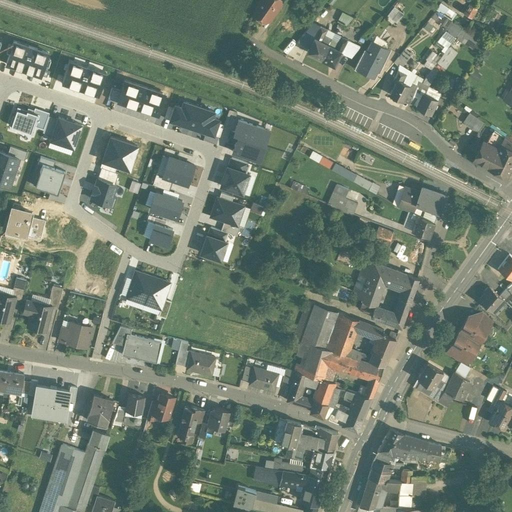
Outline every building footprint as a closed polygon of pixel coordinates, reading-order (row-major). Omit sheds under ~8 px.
[(261,0),(261,1),(262,2),(258,8),(259,9),(254,15),(263,21),(266,17),(275,4),(277,0),(261,0)] [(447,7),(441,3),(437,9),(443,13),(447,7)] [(275,4),(266,17),(271,21),(281,7),(275,4)] [(473,8),(469,6),(466,12),(472,15),(476,8),(474,6),(473,8)] [(394,7),(387,15),(395,21),(403,14),(394,7)] [(455,13),(447,7),(443,13),(451,18),(455,13)] [(348,21),(340,16),(338,21),(346,25),(348,21)] [(313,22),(301,36),(312,41),(314,37),(320,26),(313,22)] [(480,57),(487,47),(453,22),(445,32),(454,38),(480,57)] [(326,29),(320,26),(314,37),(320,40),(324,34),(326,29)] [(447,47),(454,38),(445,32),(438,41),(447,47)] [(331,37),(324,34),(320,40),(328,44),(331,37)] [(338,41),(335,47),(341,50),(347,39),(341,36),(338,41)] [(320,40),(314,37),(312,41),(307,51),(320,58),(328,44),(320,40)] [(338,41),(331,37),(328,44),(335,47),(338,41)] [(49,52),(13,40),(5,64),(40,76),(49,52)] [(365,49),(362,56),(361,55),(354,68),(373,77),(378,66),(381,67),(390,49),(373,40),(368,50),(365,49)] [(335,47),(328,44),(320,58),(334,65),(341,50),(335,47)] [(405,49),(394,62),(399,66),(401,67),(401,66),(411,54),(405,49)] [(62,83),(98,95),(106,71),(69,59),(62,83)] [(420,77),(401,66),(401,67),(399,66),(398,70),(406,74),(402,81),(409,85),(411,82),(416,84),(418,81),(420,77)] [(474,68),(469,76),(477,82),(481,76),(478,74),(479,72),(474,68)] [(398,70),(393,81),(395,82),(397,79),(402,81),(406,74),(398,70)] [(424,79),(422,82),(428,85),(430,82),(429,78),(426,76),(424,79)] [(402,81),(397,79),(395,82),(390,93),(402,99),(403,99),(410,85),(409,85),(402,81)] [(141,108),(158,114),(163,99),(160,98),(162,92),(127,80),(125,85),(123,85),(121,90),(118,100),(134,106),(134,107),(141,109),(141,108)] [(422,82),(418,81),(416,84),(416,85),(408,102),(416,105),(423,91),(425,92),(428,85),(422,82)] [(416,84),(411,82),(409,85),(410,85),(403,99),(408,102),(416,85),(416,84)] [(440,91),(428,85),(425,92),(437,98),(440,91)] [(118,100),(121,90),(112,86),(108,97),(118,101),(118,100)] [(425,92),(423,91),(416,105),(416,106),(430,113),(437,98),(425,92)] [(170,119),(214,134),(218,122),(219,118),(212,116),(214,111),(183,100),(181,106),(175,104),(174,107),(170,119)] [(164,117),(170,119),(174,107),(168,105),(164,117)] [(31,111),(17,106),(14,115),(12,114),(9,124),(22,129),(21,132),(32,135),(35,126),(39,113),(33,111),(31,111)] [(35,126),(43,129),(48,115),(49,112),(35,107),(33,111),(39,113),(35,126)] [(469,112),(462,122),(467,125),(473,115),(469,112)] [(57,119),(48,115),(43,129),(42,131),(51,135),(57,119)] [(473,115),(467,125),(472,129),(479,119),(473,115)] [(58,116),(57,119),(51,135),(50,139),(73,147),(80,124),(58,116)] [(236,138),(232,151),(254,158),(256,152),(261,153),(267,136),(262,134),(265,128),(238,119),(234,131),(232,130),(230,136),(236,138)] [(484,122),(479,119),(472,129),(477,132),(484,122)] [(218,122),(214,134),(219,135),(223,124),(218,122)] [(494,129),(491,134),(486,142),(492,145),(491,147),(496,151),(499,144),(500,145),(504,136),(494,129)] [(111,136),(102,160),(116,165),(130,170),(138,145),(111,136)] [(486,142),(483,140),(473,160),(505,176),(511,162),(511,140),(504,136),(500,145),(499,144),(496,151),(491,147),(492,145),(486,142)] [(10,145),(7,153),(19,157),(25,159),(28,151),(10,145)] [(7,153),(0,150),(0,165),(14,171),(19,157),(7,153)] [(41,155),(38,163),(43,164),(43,163),(52,166),(54,160),(41,155)] [(163,175),(173,179),(188,184),(194,165),(169,156),(163,175)] [(231,156),(228,165),(246,171),(249,162),(231,156)] [(102,166),(114,171),(116,165),(102,160),(100,166),(102,166)] [(36,184),(56,191),(64,170),(52,166),(43,163),(43,164),(36,184)] [(14,171),(0,165),(0,180),(10,184),(14,171)] [(228,165),(227,165),(220,184),(242,192),(243,191),(249,172),(246,171),(228,165)] [(102,166),(98,178),(114,184),(118,172),(114,171),(102,166)] [(152,184),(169,190),(173,179),(163,175),(155,173),(152,184)] [(352,180),(362,186),(366,179),(356,173),(352,180)] [(91,197),(112,205),(115,195),(112,194),(116,184),(114,184),(98,178),(95,185),(94,184),(92,191),(93,191),(91,197)] [(366,179),(362,186),(368,189),(372,182),(366,179)] [(291,187),(308,193),(310,186),(294,180),(291,187)] [(380,186),(372,182),(368,189),(376,194),(380,186)] [(351,213),(355,199),(344,196),(347,188),(335,184),(326,203),(332,205),(351,213)] [(420,191),(406,186),(399,206),(414,212),(417,202),(420,191)] [(444,196),(421,188),(420,191),(417,202),(439,209),(444,196)] [(221,191),(219,196),(231,201),(233,195),(221,191)] [(182,200),(155,192),(153,199),(179,207),(182,200)] [(237,223),(243,205),(231,201),(219,196),(217,196),(210,215),(224,219),(237,224),(237,223)] [(179,207),(153,199),(150,208),(177,216),(179,207)] [(253,202),(250,209),(260,214),(263,207),(253,202)] [(32,211),(12,206),(8,221),(7,221),(5,227),(7,227),(6,229),(26,234),(31,215),(32,211)] [(154,222),(164,225),(166,220),(148,214),(146,219),(154,222)] [(409,228),(427,236),(433,221),(415,214),(409,228)] [(41,236),(45,219),(31,215),(26,234),(35,237),(35,235),(41,236)] [(372,221),(356,215),(353,223),(369,230),(372,221)] [(224,219),(221,229),(227,231),(237,234),(240,224),(237,223),(237,224),(224,219)] [(148,238),(167,244),(172,228),(164,225),(154,222),(148,238)] [(211,226),(208,234),(225,240),(227,231),(221,229),(211,226)] [(393,231),(378,226),(373,240),(388,245),(393,231)] [(220,258),(226,241),(225,240),(208,234),(207,234),(201,252),(220,258)] [(511,256),(509,254),(498,268),(511,279),(511,256)] [(389,267),(368,259),(358,289),(356,296),(362,298),(359,307),(372,311),(374,306),(383,281),(389,267)] [(418,278),(389,267),(383,281),(403,289),(400,298),(410,302),(418,278)] [(283,275),(290,278),(294,271),(286,268),(283,275)] [(126,296),(144,302),(153,276),(136,270),(126,296)] [(26,278),(16,276),(11,296),(15,297),(14,298),(21,299),(26,278)] [(170,282),(153,276),(144,302),(161,308),(164,298),(170,282)] [(335,283),(322,278),(318,288),(331,293),(335,283)] [(62,287),(52,285),(47,305),(51,306),(51,307),(57,309),(62,287)] [(511,293),(506,286),(499,295),(505,301),(511,307),(511,293)] [(499,295),(490,287),(479,298),(493,312),(505,301),(499,295)] [(11,296),(0,293),(0,317),(9,320),(14,298),(15,297),(11,296)] [(159,314),(166,317),(171,300),(164,298),(161,308),(159,314)] [(374,306),(372,311),(371,316),(401,326),(410,302),(400,298),(398,306),(395,314),(374,306)] [(47,305),(27,300),(24,311),(31,313),(28,325),(45,329),(51,307),(51,306),(47,305)] [(337,311),(308,302),(294,340),(309,345),(310,343),(325,347),(337,311)] [(337,311),(325,347),(332,349),(345,354),(348,346),(355,329),(358,319),(337,311)] [(493,320),(482,311),(477,318),(486,323),(485,324),(489,326),(493,320)] [(477,318),(468,313),(459,330),(478,341),(483,333),(481,332),(485,324),(486,323),(477,318)] [(382,329),(358,319),(355,329),(375,338),(379,338),(382,329)] [(92,327),(70,321),(68,328),(65,341),(64,341),(87,347),(92,327)] [(68,328),(61,326),(58,339),(65,341),(68,328)] [(120,326),(112,342),(126,346),(129,334),(130,334),(131,329),(120,326)] [(389,335),(384,333),(385,330),(382,329),(379,338),(373,351),(387,357),(395,338),(389,335)] [(478,341),(459,330),(449,346),(466,356),(467,356),(471,347),(474,349),(478,341)] [(130,334),(129,334),(126,346),(124,355),(154,362),(158,345),(153,344),(154,340),(130,334)] [(181,340),(175,363),(183,365),(186,349),(188,342),(181,340)] [(325,347),(310,343),(309,345),(302,366),(301,372),(319,378),(323,379),(323,378),(325,372),(327,365),(332,349),(325,347)] [(369,356),(348,346),(345,354),(359,359),(360,358),(367,360),(369,356)] [(466,356),(449,346),(446,352),(467,365),(470,358),(467,356),(466,356)] [(332,349),(327,365),(338,368),(338,367),(353,372),(359,359),(345,354),(332,349)] [(215,356),(191,350),(187,366),(186,368),(211,374),(215,356)] [(387,357),(373,351),(369,360),(384,365),(387,357)] [(383,366),(359,359),(353,372),(370,377),(378,380),(383,366)] [(443,371),(427,362),(417,378),(433,388),(443,371)] [(470,367),(461,362),(458,366),(467,372),(470,367)] [(245,366),(242,378),(248,380),(251,368),(245,366)] [(278,373),(254,366),(249,384),(273,390),(278,373)] [(467,372),(458,366),(455,371),(464,377),(467,372)] [(294,370),(285,368),(282,380),(292,383),(293,380),(296,371),(294,370)] [(24,373),(6,371),(4,389),(10,390),(21,392),(23,380),(22,380),(24,373)] [(301,372),(296,371),(293,380),(302,383),(303,381),(305,374),(301,372)] [(433,388),(417,378),(413,386),(437,400),(443,390),(445,391),(451,376),(443,371),(433,388)] [(469,380),(454,371),(451,376),(445,391),(453,395),(454,395),(462,399),(469,380)] [(334,375),(325,372),(323,378),(332,381),(334,375)] [(319,378),(305,374),(303,381),(317,385),(319,378)] [(370,377),(366,387),(374,391),(377,383),(378,380),(370,377)] [(317,385),(313,398),(315,399),(327,403),(333,385),(334,381),(332,381),(323,378),(323,379),(319,378),(317,385)] [(30,381),(23,380),(21,392),(28,393),(30,381)] [(38,381),(31,380),(28,395),(34,396),(36,385),(37,385),(38,381)] [(293,380),(292,383),(287,400),(296,403),(298,396),(302,383),(293,380)] [(70,391),(56,388),(57,387),(50,386),(50,387),(37,385),(36,385),(34,396),(32,413),(65,418),(68,401),(70,391)] [(333,385),(327,403),(334,406),(339,408),(340,406),(343,396),(346,389),(341,388),(340,388),(333,385)] [(366,387),(361,385),(358,393),(371,397),(374,391),(366,387)] [(75,402),(77,387),(70,386),(70,391),(68,401),(75,402)] [(499,387),(490,403),(497,406),(500,400),(501,400),(506,391),(499,387)] [(358,393),(356,392),(346,389),(343,396),(353,400),(349,410),(340,406),(339,408),(363,418),(371,397),(358,393)] [(21,392),(10,390),(8,403),(20,405),(21,396),(20,396),(21,392)] [(445,391),(443,390),(437,400),(447,406),(453,395),(445,391)] [(145,396),(128,393),(125,407),(125,410),(139,412),(141,413),(145,396)] [(174,397),(161,393),(158,402),(155,413),(168,418),(174,397)] [(113,400),(93,394),(88,412),(89,412),(107,417),(108,417),(113,400)] [(305,398),(298,396),(296,403),(303,405),(305,398)] [(310,400),(305,398),(303,405),(311,408),(315,399),(313,398),(311,397),(310,400)] [(327,403),(315,399),(311,408),(309,411),(322,417),(327,407),(332,409),(334,406),(327,403)] [(152,400),(147,417),(153,419),(155,413),(158,402),(152,400)] [(497,406),(489,420),(503,428),(507,422),(511,411),(511,406),(501,400),(500,400),(497,406)] [(125,407),(118,405),(115,420),(123,421),(125,410),(125,407)] [(191,408),(185,406),(178,434),(192,437),(196,421),(200,408),(191,406),(191,408)] [(339,408),(334,406),(332,409),(328,419),(357,432),(363,418),(339,408)] [(228,410),(215,407),(214,410),(211,409),(207,424),(206,431),(212,433),(214,426),(223,428),(228,410)] [(205,409),(200,408),(196,421),(202,422),(205,409)] [(107,417),(89,412),(87,419),(105,425),(107,417)] [(286,419),(279,417),(275,431),(283,432),(286,419)] [(301,423),(286,419),(283,432),(280,443),(294,446),(297,434),(300,434),(302,429),(299,428),(301,423)] [(207,424),(202,423),(198,436),(204,438),(206,431),(207,424)] [(337,432),(315,426),(314,428),(315,428),(313,437),(318,439),(317,446),(333,450),(337,432)] [(109,433),(93,428),(88,441),(105,447),(109,433)] [(404,436),(390,428),(386,435),(398,442),(401,444),(404,436)] [(283,432),(275,431),(273,442),(280,443),(283,432)] [(300,434),(297,434),(294,446),(294,447),(295,447),(304,449),(304,446),(311,447),(317,448),(317,446),(318,439),(313,437),(300,434)] [(398,442),(386,435),(378,450),(391,453),(392,454),(395,448),(398,442)] [(418,439),(405,435),(404,436),(401,444),(416,449),(418,439)] [(426,441),(418,439),(416,449),(425,452),(426,441)] [(70,498),(67,506),(61,504),(58,511),(83,511),(87,502),(92,485),(105,447),(88,441),(70,498)] [(416,449),(401,444),(398,442),(395,448),(406,452),(404,457),(427,458),(428,441),(426,441),(425,452),(416,449)] [(441,444),(428,441),(427,458),(440,458),(440,455),(441,444)] [(85,451),(62,444),(39,511),(58,511),(61,504),(64,496),(70,498),(85,451)] [(304,449),(295,447),(293,458),(301,460),(302,452),(309,454),(311,447),(304,446),(304,449)] [(333,450),(317,446),(317,448),(313,462),(328,466),(333,450)] [(406,452),(395,448),(392,454),(404,458),(404,457),(406,452)] [(391,453),(378,450),(373,459),(371,468),(388,472),(389,467),(391,463),(386,462),(388,455),(390,456),(391,453)] [(328,466),(313,462),(312,466),(311,466),(310,469),(309,473),(325,477),(328,466)] [(304,466),(291,464),(290,468),(286,467),(286,471),(309,474),(309,473),(310,469),(304,468),(304,466)] [(254,480),(280,484),(281,481),(283,470),(255,466),(254,480)] [(388,472),(371,468),(368,477),(385,482),(386,479),(388,472)] [(411,469),(402,468),(401,480),(410,481),(411,478),(411,477),(411,475),(411,469)] [(305,484),(309,474),(286,471),(283,470),(281,481),(297,483),(305,484)] [(453,472),(425,475),(424,482),(453,479),(453,472)] [(309,474),(305,484),(303,492),(301,500),(308,502),(317,505),(325,477),(309,473),(309,474)] [(385,482),(368,477),(362,495),(372,498),(375,489),(378,490),(378,488),(399,490),(399,480),(386,479),(385,482)] [(401,480),(399,480),(399,490),(399,491),(410,491),(410,481),(401,480)] [(410,491),(410,499),(423,499),(424,482),(410,481),(410,491)] [(303,492),(305,484),(297,483),(295,490),(303,492)] [(99,487),(92,485),(87,502),(93,504),(96,494),(97,495),(99,487)] [(233,502),(251,507),(255,491),(237,487),(233,502)] [(97,495),(96,494),(93,504),(90,511),(110,511),(114,500),(97,495)] [(372,498),(362,495),(359,505),(370,506),(372,498)] [(70,498),(64,496),(61,504),(67,506),(70,498)] [(410,499),(398,498),(398,502),(397,507),(415,507),(423,508),(423,499),(410,499)] [(272,511),(275,504),(253,499),(251,507),(262,509),(262,510),(272,511)] [(315,511),(317,505),(308,502),(305,511),(311,511),(315,511)]
